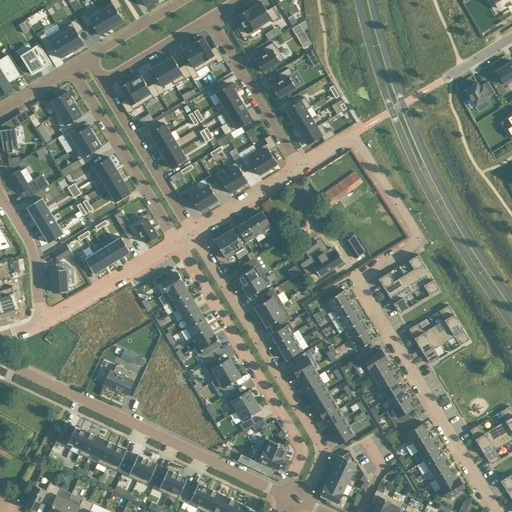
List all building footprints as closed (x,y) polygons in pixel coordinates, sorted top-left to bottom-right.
[(100,8),(99,8),(100,10),(111,27),(123,20),(116,9),(122,6),(118,0),(110,0),(111,1),(100,8)] [(511,0),(494,0),(500,8),(511,1),(511,0)] [(262,1),(250,8),(260,26),(272,18),(273,21),(279,17),(272,6),(267,10),(262,1)] [(86,13),(81,16),(87,27),(92,24),(99,35),(111,27),(100,10),(99,8),(100,8),(99,6),(86,13),(85,11),(86,13)] [(248,33),(260,26),(250,8),(238,15),(243,24),(238,27),(244,38),(250,35),(248,33)] [(293,14),(287,17),(292,24),(297,21),(293,14)] [(71,22),(60,29),(62,33),(73,51),(80,47),(80,46),(84,43),(78,32),(83,29),(77,18),(71,22),(71,20),(70,20),(71,22)] [(26,19),(18,24),(24,33),(32,28),(26,19)] [(278,26),(264,31),(267,38),(281,33),(278,26)] [(253,39),(262,34),(259,28),(250,33),(253,39)] [(45,33),(40,36),(48,50),(54,47),(60,58),(65,55),(65,56),(73,51),(62,33),(60,29),(48,37),(45,32),(44,31),(45,33)] [(8,46),(14,42),(7,31),(1,35),(8,46)] [(307,36),(300,40),(304,47),(311,43),(307,36)] [(203,37),(193,43),(204,61),(206,65),(216,59),(219,63),(225,60),(216,45),(211,49),(203,37)] [(266,53),(255,59),(263,72),(284,59),(277,47),(278,46),(276,47),(273,41),(262,48),(266,53)] [(193,43),(183,49),(190,61),(185,64),(191,75),(193,79),(199,75),(196,71),(206,65),(204,61),(193,43)] [(19,56),(30,74),(41,68),(40,66),(48,61),(38,44),(19,56)] [(19,73),(8,55),(0,59),(0,94),(11,88),(7,80),(19,73)] [(172,56),(162,62),(172,80),(174,84),(185,78),(186,78),(191,75),(185,64),(179,68),(172,56)] [(311,61),(314,66),(319,63),(316,58),(311,61)] [(511,60),(496,70),(504,84),(511,79),(511,60)] [(162,62),(151,68),(158,80),(153,83),(160,94),(165,91),(162,86),(172,80),(162,62)] [(292,73),(289,67),(278,74),(281,79),(271,85),(279,97),(296,87),(289,75),(292,73)] [(141,75),(130,81),(141,99),(143,103),(154,97),(160,94),(153,83),(148,86),(141,75)] [(130,81),(120,87),(127,99),(122,102),(128,113),(134,110),(133,109),(143,103),(141,99),(130,81)] [(495,92),(489,81),(480,86),(477,82),(470,86),(469,84),(462,88),(467,96),(469,95),(475,106),(487,98),(486,97),(495,92)] [(231,83),(215,93),(221,101),(221,102),(237,92),(231,83)] [(49,102),(47,103),(49,102),(56,114),(75,103),(76,103),(71,95),(68,91),(49,102)] [(221,101),(216,104),(217,104),(222,113),(226,111),(242,101),(237,92),(221,102),(221,101)] [(301,99),(285,109),(291,118),(307,108),(307,109),(311,106),(305,97),(301,99)] [(226,111),(222,113),(227,122),(231,119),(247,110),(242,101),(226,111)] [(56,114),(54,115),(61,127),(59,128),(58,128),(58,129),(60,128),(63,134),(74,127),(71,122),(82,115),(76,103),(75,103),(56,114)] [(307,108),(291,118),(296,127),(312,117),(307,109),(307,108)] [(231,119),(227,122),(233,131),(237,129),(253,119),(247,110),(231,119)] [(29,116),(35,127),(41,123),(34,113),(29,116)] [(2,130),(0,130),(3,150),(7,149),(8,152),(13,151),(13,149),(18,148),(15,128),(21,124),(16,116),(1,124),(2,130)] [(312,117),(296,127),(301,135),(317,126),(317,125),(312,117)] [(150,132),(155,141),(171,132),(165,122),(150,132)] [(317,126),(301,135),(307,145),(321,136),(325,141),(335,135),(332,129),(326,132),(321,123),(317,125),(317,126)] [(74,127),(63,134),(66,139),(65,140),(66,139),(67,139),(73,149),(95,136),(89,125),(77,133),(74,127)] [(171,132),(155,141),(160,150),(176,140),(171,132)] [(234,138),(231,132),(226,135),(217,140),(220,146),(221,146),(234,138)] [(46,143),(51,140),(48,134),(42,137),(46,143)] [(271,149),(277,146),(270,135),(265,138),(267,143),(271,149)] [(95,136),(73,149),(79,159),(79,160),(77,161),(79,160),(82,165),(93,159),(89,153),(101,146),(95,136)] [(166,159),(181,149),(176,140),(160,150),(166,159)] [(266,144),(256,150),(259,154),(268,169),(277,164),(268,148),(266,144)] [(44,146),(36,151),(40,157),(48,152),(44,146)] [(181,149),(166,159),(171,168),(187,158),(181,149)] [(247,155),(241,159),(243,162),(248,169),(254,166),(259,175),(268,169),(259,154),(256,150),(247,155)] [(8,158),(10,166),(20,160),(20,157),(8,158)] [(99,176),(114,166),(109,157),(93,166),(99,176)] [(227,167),(226,168),(229,172),(239,187),(248,182),(238,166),(236,162),(227,167)] [(72,171),(68,165),(61,170),(65,176),(72,171)] [(99,176),(104,184),(120,175),(114,166),(99,176)] [(20,169),(9,176),(17,188),(18,188),(19,190),(18,190),(20,193),(22,192),(26,199),(49,185),(42,174),(28,183),(20,169)] [(355,171),(322,195),(328,203),(330,205),(362,182),(361,180),(355,171)] [(229,172),(220,177),(229,193),(239,187),(229,172)] [(200,189),(199,190),(209,205),(218,200),(210,186),(215,183),(210,174),(205,178),(209,184),(200,189)] [(125,183),(120,175),(104,184),(109,193),(125,183)] [(130,193),(125,183),(109,193),(115,202),(130,193)] [(188,191),(182,195),(185,200),(191,197),(200,211),(209,205),(199,190),(200,189),(197,185),(197,186),(188,191)] [(33,216),(48,206),(43,197),(27,207),(33,216)] [(365,234),(373,245),(397,229),(380,203),(370,209),(380,224),(365,234)] [(33,216),(38,224),(54,215),(48,206),(33,216)] [(265,235),(274,229),(262,211),(260,212),(258,214),(254,216),(263,232),(265,235)] [(38,224),(44,234),(59,224),(54,215),(38,224)] [(252,217),(250,219),(246,221),(255,237),(263,232),(254,216),(252,217)] [(133,222),(128,225),(134,236),(140,233),(146,243),(158,235),(148,218),(135,225),(133,222)] [(255,237),(246,221),(237,226),(244,237),(246,242),(255,237)] [(64,232),(59,224),(44,234),(49,242),(64,232)] [(0,241),(7,239),(11,247),(12,246),(8,239),(0,227),(0,226),(0,241)] [(246,242),(244,237),(240,239),(233,229),(224,234),(235,252),(239,258),(249,252),(244,246),(243,244),(246,242)] [(355,233),(346,240),(352,248),(361,242),(355,233)] [(235,252),(224,234),(215,240),(219,247),(217,248),(216,247),(222,258),(225,256),(225,257),(235,252)] [(111,242),(120,258),(129,252),(119,237),(111,242)] [(285,248),(281,241),(276,244),(280,251),(285,248)] [(111,242),(102,247),(111,263),(120,258),(111,242)] [(58,261),(72,252),(67,244),(53,253),(58,261)] [(102,247),(93,253),(103,268),(111,263),(102,247)] [(344,260),(337,250),(329,255),(326,251),(310,261),(320,276),(344,260)] [(103,268),(93,253),(84,258),(94,274),(103,268)] [(262,253),(256,257),(264,272),(270,268),(262,253)] [(429,271),(418,254),(410,259),(409,260),(414,269),(404,275),(409,283),(429,271)] [(237,277),(243,287),(265,274),(255,257),(243,264),(248,271),(237,277)] [(0,264),(0,277),(10,275),(10,278),(20,276),(16,261),(0,264)] [(294,266),(288,269),(293,277),(299,273),(294,266)] [(52,284),(53,292),(68,291),(67,268),(51,269),(52,284)] [(424,285),(430,294),(431,293),(439,289),(429,271),(409,283),(414,292),(424,285)] [(164,294),(183,283),(184,282),(178,272),(169,277),(166,272),(154,278),(158,284),(164,294)] [(388,272),(387,273),(379,278),(389,295),(409,283),(404,275),(393,281),(388,272)] [(265,274),(243,287),(249,296),(270,283),(265,274)] [(188,291),(183,283),(164,294),(169,303),(188,291)] [(408,308),(409,307),(403,298),(414,292),(409,283),(389,295),(399,312),(408,308)] [(7,315),(17,312),(16,310),(19,309),(19,310),(19,309),(17,301),(19,300),(16,291),(14,292),(12,286),(11,286),(13,292),(1,296),(0,292),(0,315),(7,313),(7,315)] [(255,307),(261,316),(283,303),(274,288),(262,295),(265,300),(255,307)] [(332,310),(351,299),(345,289),(326,300),(332,310)] [(174,311),(178,309),(193,300),(188,291),(169,303),(174,311)] [(116,298),(125,313),(134,308),(125,293),(116,298)] [(125,313),(116,298),(107,303),(117,319),(125,313)] [(332,310),(338,320),(357,309),(351,299),(332,310)] [(198,308),(193,300),(178,309),(184,317),(198,308)] [(288,313),(283,303),(261,316),(267,326),(288,313)] [(445,319),(434,326),(439,334),(459,322),(449,305),(441,310),(439,310),(445,319)] [(198,308),(184,317),(189,326),(204,317),(198,308)] [(97,309),(88,315),(98,330),(106,325),(97,309)] [(338,320),(344,330),(363,319),(357,309),(338,320)] [(98,330),(88,315),(80,320),(89,335),(98,330)] [(194,335),(209,326),(204,317),(189,326),(186,328),(191,336),(194,335)] [(344,330),(350,340),(369,329),(363,319),(344,330)] [(426,319),(420,323),(422,327),(429,323),(426,319)] [(439,334),(444,342),(455,336),(460,345),(461,344),(469,339),(459,322),(439,334)] [(273,336),(274,338),(277,342),(292,333),(292,334),(295,332),(289,323),(271,334),(273,336)] [(419,346),(439,334),(434,326),(424,332),(419,323),(417,324),(409,329),(419,346)] [(194,335),(199,343),(214,334),(209,326),(194,335)] [(375,339),(369,329),(350,340),(356,350),(375,339)] [(278,344),(279,346),(282,351),(297,341),(292,334),(292,333),(277,342),(278,344)] [(214,334),(199,343),(198,344),(204,354),(221,344),(215,334),(214,334)] [(419,346),(430,363),(438,358),(439,357),(434,348),(444,342),(439,334),(419,346)] [(302,350),(297,341),(282,351),(287,359),(302,350)] [(146,359),(135,354),(124,349),(121,356),(131,361),(142,366),(146,359)] [(367,373),(370,371),(388,360),(389,360),(382,350),(372,356),(369,350),(357,357),(367,373)] [(88,358),(78,353),(71,367),(83,373),(86,366),(94,369),(101,356),(91,351),(88,358)] [(291,367),(297,376),(297,377),(298,376),(313,367),(314,367),(318,364),(312,354),(291,367)] [(235,367),(229,357),(219,363),(216,358),(204,365),(214,380),(218,378),(218,377),(235,367)] [(388,360),(370,371),(376,380),(393,370),(393,368),(391,365),(388,360)] [(109,385),(127,394),(133,381),(129,379),(132,372),(117,364),(113,372),(110,370),(104,383),(109,385)] [(218,377),(218,378),(224,387),(241,377),(235,367),(218,377)] [(318,375),(314,367),(313,367),(298,376),(303,384),(318,375)] [(381,390),(399,379),(398,377),(399,377),(397,374),(396,374),(393,370),(376,380),(381,390)] [(323,383),(318,375),(303,384),(308,392),(323,383)] [(387,399),(405,388),(404,387),(404,386),(402,383),(399,379),(381,390),(387,399)] [(147,380),(138,399),(152,406),(158,395),(164,397),(166,392),(160,389),(161,387),(148,381),(147,380)] [(308,392),(313,401),(328,391),(323,383),(308,392)] [(392,408),(410,397),(409,396),(410,396),(408,392),(407,393),(405,388),(387,399),(392,408)] [(235,411),(255,399),(249,390),(239,396),(235,390),(224,397),(234,413),(236,412),(235,411)] [(333,400),(328,391),(313,401),(318,408),(317,409),(333,400)] [(410,397),(392,408),(398,417),(392,421),(395,427),(410,418),(407,412),(416,407),(415,405),(413,402),(410,397)] [(175,399),(169,414),(187,423),(190,418),(197,421),(203,409),(196,406),(194,408),(175,399)] [(235,411),(236,412),(241,421),(261,409),(255,399),(235,411)] [(323,419),(339,409),(333,400),(317,409),(323,419)] [(495,427),(500,435),(511,427),(511,409),(510,406),(502,411),(500,411),(506,420),(495,427)] [(324,418),(329,426),(344,417),(339,409),(323,419),(324,418)] [(333,435),(349,425),(344,417),(329,426),(333,435)] [(238,425),(242,431),(253,425),(250,418),(238,425)] [(413,442),(431,431),(428,426),(426,423),(425,421),(415,427),(412,421),(400,429),(404,435),(407,433),(413,442)] [(80,428),(70,423),(70,424),(63,439),(62,440),(63,440),(61,444),(70,449),(80,428)] [(470,430),(480,447),(500,435),(495,427),(485,433),(480,424),(478,425),(470,430)] [(257,431),(253,425),(242,431),(246,437),(257,431)] [(354,435),(349,425),(333,435),(339,444),(354,435)] [(511,427),(500,435),(505,443),(511,439),(511,427)] [(80,428),(70,449),(71,449),(73,444),(81,448),(79,453),(80,453),(89,432),(80,428)] [(431,431),(413,442),(418,451),(436,440),(433,435),(434,435),(432,432),(431,432),(431,431)] [(80,453),(89,457),(99,436),(89,432),(80,453)] [(480,447),(491,464),(499,459),(500,458),(495,449),(505,443),(500,435),(480,447)] [(89,458),(91,453),(100,457),(98,461),(98,462),(108,441),(99,436),(89,457),(89,458)] [(265,438),(260,448),(284,459),(283,458),(288,449),(265,438)] [(424,460),(442,450),(439,445),(439,444),(437,441),(436,440),(418,451),(424,460)] [(107,466),(117,445),(108,441),(98,462),(107,466)] [(117,445),(107,466),(122,473),(129,458),(124,456),(127,449),(126,449),(117,445)] [(279,469),(284,459),(260,448),(255,458),(259,460),(258,462),(258,461),(257,462),(270,468),(271,468),(269,467),(270,465),(279,469)] [(430,470),(447,459),(444,454),(445,454),(443,450),(442,451),(442,450),(424,460),(430,470)] [(342,471),(350,475),(356,462),(354,461),(355,459),(350,451),(347,453),(349,457),(342,471)] [(334,467),(342,471),(349,457),(347,453),(341,456),(340,455),(334,467)] [(138,454),(135,461),(129,458),(122,473),(137,480),(147,459),(138,455),(138,454)] [(241,454),(238,460),(250,466),(253,460),(241,454)] [(157,463),(156,463),(147,459),(137,480),(147,485),(157,463)] [(435,479),(453,468),(450,463),(448,460),(447,459),(430,470),(435,479)] [(330,476),(346,483),(350,475),(342,471),(334,467),(330,476)] [(168,494),(178,473),(168,469),(169,469),(168,468),(165,475),(160,472),(153,487),(168,494)] [(441,488),(459,477),(459,476),(458,477),(455,472),(456,472),(454,469),(453,468),(435,479),(441,488)] [(178,473),(168,494),(177,499),(187,477),(178,473)] [(501,480),(511,497),(511,496),(511,477),(510,474),(509,475),(501,480)] [(326,484),(342,492),(346,483),(330,476),(326,484)] [(441,488),(446,498),(452,495),(453,497),(459,492),(458,491),(465,487),(459,477),(441,488)] [(36,511),(42,500),(44,495),(49,498),(55,485),(50,482),(46,490),(35,485),(26,504),(25,506),(36,511)] [(188,504),(198,508),(208,487),(199,483),(198,482),(188,504)] [(343,492),(342,492),(326,484),(325,484),(320,495),(328,498),(327,500),(325,499),(325,500),(333,504),(333,503),(337,505),(338,503),(343,492)] [(49,511),(62,511),(68,500),(57,495),(61,488),(55,485),(49,498),(55,500),(49,511)] [(207,511),(217,492),(208,487),(198,508),(205,511),(207,511)] [(384,511),(392,497),(376,490),(371,501),(376,504),(372,511),(384,511)] [(218,511),(226,496),(217,492),(207,511),(218,511)] [(229,511),(235,500),(226,496),(218,511),(229,511)] [(397,511),(402,502),(392,497),(384,511),(397,511)] [(76,511),(77,511),(79,511),(82,511),(88,500),(83,498),(79,505),(68,500),(62,511),(76,511)] [(93,511),(90,510),(94,503),(88,500),(82,511),(93,511)] [(241,511),(245,505),(235,500),(229,511),(241,511)]
